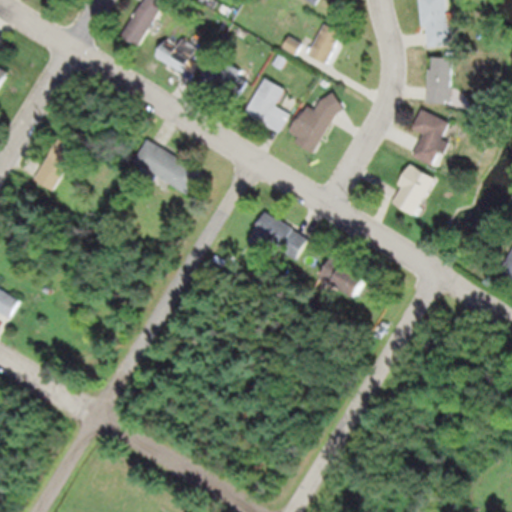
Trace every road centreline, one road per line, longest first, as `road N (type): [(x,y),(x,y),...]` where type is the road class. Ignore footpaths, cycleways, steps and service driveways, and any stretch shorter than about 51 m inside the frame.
road 1 (residential): [(35,511),(258,158)]
road 2 (residential): [(0,4),(327,205)]
road 3 (residential): [(248,511),(226,489),(0,353)]
road 4 (residential): [(290,511),(435,272)]
road 5 (residential): [(327,205),(387,97),(390,51),(379,0)]
road 6 (residential): [(327,205),(511,315)]
road 7 (residential): [(0,170),(108,0)]
